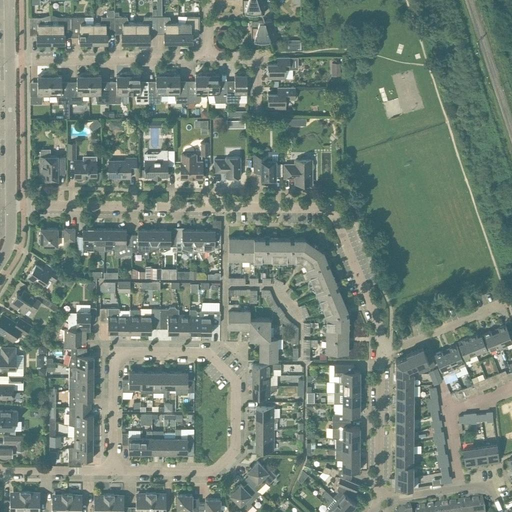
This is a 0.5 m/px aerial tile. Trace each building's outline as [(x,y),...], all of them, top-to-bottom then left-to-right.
[(264,12),(264,0),(242,0),(242,12),(245,12),(245,11),(250,12),(253,13),(257,12),(261,11),(262,12),(264,12)] [(127,16),(119,16),(119,11),(115,11),(115,16),(114,16),(114,23),(123,23),(123,32),(121,32),(121,42),(136,41),(136,22),(129,22),(127,16)] [(178,41),(178,22),(171,22),(170,15),(157,16),(157,23),(165,23),(165,32),(164,32),(164,41),(178,41)] [(193,35),(200,35),(200,15),(190,15),(187,15),(185,22),(178,22),(178,41),(193,41),(193,35)] [(51,42),(51,23),(44,23),(42,16),(29,16),(29,24),(38,23),(38,33),(36,33),(36,42),(51,42)] [(65,36),(72,36),(72,16),(59,16),(58,23),(51,23),(51,42),(65,42),(65,36)] [(93,42),(93,22),(86,22),(85,16),(72,16),(72,36),(79,36),(79,42),(93,42)] [(106,23),(114,23),(114,16),(102,16),(100,22),(93,22),(93,42),(108,42),(108,32),(106,32),(106,23)] [(149,23),(157,23),(157,16),(152,16),(144,16),(143,22),(136,22),(136,41),(150,41),(150,32),(149,32),(149,23)] [(251,26),(251,40),(254,40),(254,39),(255,40),(257,40),(258,40),(259,40),(260,40),(261,41),(263,41),(264,41),(265,40),(266,40),(268,40),(269,40),(270,39),(271,42),(272,42),(271,40),(273,40),(273,20),(260,20),(251,20),(251,26)] [(298,47),(298,39),(287,39),(287,47),(298,47)] [(277,63),(268,63),(268,78),(278,78),(285,77),(293,77),(293,69),(290,69),(290,56),(287,56),(277,56),(277,63)] [(122,94),(128,94),(128,71),(120,73),(120,74),(116,74),(117,94),(109,94),(109,102),(121,102),(122,94)] [(137,74),(137,73),(128,71),(128,94),(135,94),(136,102),(148,102),(148,94),(140,94),(140,74),(137,74)] [(148,102),(160,102),(162,94),(168,94),(168,71),(163,71),(159,73),(159,74),(156,74),(156,94),(148,94),(148,102)] [(176,74),(176,73),(168,71),(168,94),(174,94),(176,102),(188,102),(188,93),(180,93),(180,74),(176,74)] [(194,102),(200,102),(201,94),(207,94),(207,71),(203,71),(199,72),(199,74),(195,74),(195,93),(188,93),(188,102),(194,102)] [(214,94),(215,102),(227,102),(227,93),(219,93),(219,74),(216,74),(216,72),(211,71),(207,71),(207,94),(214,94)] [(247,93),(247,72),(243,71),(238,71),(238,74),(235,74),(235,93),(227,93),(227,102),(239,101),(240,93),(247,93)] [(30,103),(42,103),(44,95),(50,95),(50,72),(45,72),(41,74),(41,75),(38,75),(38,81),(30,81),(30,103)] [(58,75),(58,73),(50,72),(50,95),(56,95),(58,103),(67,103),(67,107),(63,107),(63,117),(69,117),(69,107),(70,107),(70,103),(70,94),(62,94),(62,75),(58,75)] [(83,95),(89,95),(89,72),(81,73),(80,75),(77,75),(77,94),(70,94),(70,103),(70,107),(72,107),(72,103),(82,103),(83,95)] [(97,75),(97,73),(89,72),(89,95),(96,95),(97,103),(109,102),(109,94),(101,94),(101,75),(97,75)] [(278,93),(268,93),(268,108),(285,108),(286,99),(295,99),(295,86),(278,86),(278,93)] [(145,166),(145,176),(154,176),(154,178),(160,178),(160,176),(168,176),(168,165),(175,165),(174,155),(174,149),(167,149),(162,149),(158,152),(158,153),(158,159),(145,159),(145,166)] [(196,153),(181,153),(181,161),(180,161),(181,178),(203,178),(202,160),(197,160),(196,153)] [(276,179),(276,169),(275,159),(268,159),(268,153),(254,153),(254,171),(261,171),(261,179),(276,179)] [(64,170),(64,160),(64,156),(57,156),(57,155),(40,156),(41,179),(57,179),(57,170),(64,170)] [(240,176),(240,166),(240,156),(226,156),(226,159),(214,159),(215,172),(223,171),(223,170),(226,170),(226,176),(240,176)] [(108,160),(109,166),(109,176),(122,176),(122,177),(131,177),(131,170),(137,170),(136,157),(126,157),(126,160),(108,160)] [(97,175),(96,165),(96,159),(74,159),(75,177),(83,177),(83,175),(97,175)] [(312,183),(312,173),(312,169),(313,168),(313,167),(314,167),(314,166),(314,165),(314,164),(313,163),(312,161),(312,159),(295,159),(295,163),(284,163),(285,177),(295,177),(295,183),(312,183)] [(65,240),(74,240),(74,228),(65,228),(65,229),(58,229),(58,227),(41,227),(40,244),(57,244),(58,236),(65,236),(65,240)] [(93,248),(94,228),(82,228),(82,234),(77,234),(77,243),(77,251),(83,251),(83,245),(89,248),(93,248)] [(104,256),(104,248),(104,228),(94,228),(93,248),(94,248),(94,245),(99,248),(99,256),(104,256)] [(115,246),(115,228),(104,228),(104,248),(109,248),(115,246)] [(132,246),(132,234),(126,234),(126,228),(115,228),(115,246),(115,248),(115,256),(120,256),(126,253),(132,253),(132,251),(132,246)] [(149,249),(149,228),(138,228),(138,234),(132,234),(132,246),(132,251),(138,251),(144,253),(144,256),(148,256),(148,249),(149,249)] [(159,249),(160,229),(149,228),(149,249),(153,249),(159,246),(159,249)] [(176,238),(171,238),(171,229),(160,229),(159,249),(164,249),(170,246),(170,245),(176,246),(176,238)] [(193,249),(193,229),(182,229),(182,238),(176,238),(176,246),(176,250),(183,250),(188,253),(188,257),(193,257),(193,253),(193,249)] [(204,257),(204,229),(193,229),(193,249),(193,253),(199,250),(202,257),(204,257)] [(221,247),(221,229),(204,229),(204,257),(204,249),(208,249),(214,247),(221,247)] [(255,259),(255,237),(229,237),(228,259),(255,259)] [(281,259),(281,237),(255,237),(255,259),(281,259)] [(305,238),(305,237),(281,237),(281,259),(300,259),(302,261),(314,244),(305,238)] [(322,250),(316,246),(314,244),(302,261),(304,262),(313,283),(333,274),(323,250),(322,250)] [(60,271),(55,267),(46,262),(43,267),(36,262),(27,276),(35,282),(37,280),(43,284),(47,278),(53,281),(60,271)] [(151,269),(151,278),(162,277),(162,268),(162,267),(151,267),(151,269)] [(322,306),(343,298),(333,274),(313,283),(322,306)] [(118,280),(118,292),(130,292),(130,280),(118,280)] [(35,296),(33,294),(24,289),(21,294),(17,292),(10,303),(24,312),(28,307),(34,311),(41,301),(35,296)] [(56,310),(58,305),(38,292),(35,296),(41,301),(56,310)] [(348,314),(347,308),(343,298),(322,306),(326,315),(326,327),(348,327),(348,314)] [(96,309),(96,306),(90,306),(90,310),(76,310),(76,327),(76,328),(90,328),(90,319),(96,319),(96,309)] [(179,314),(179,308),(177,308),(175,306),(170,306),(168,308),(160,308),(160,328),(168,328),(168,332),(178,332),(178,334),(179,334),(179,314)] [(119,307),(109,307),(100,307),(100,321),(108,321),(108,332),(118,332),(118,333),(119,333),(119,314),(119,307)] [(160,328),(160,308),(140,308),(140,309),(140,314),(141,314),(140,333),(141,333),(141,332),(151,332),(152,328),(160,328)] [(200,334),(200,310),(197,310),(195,308),(190,309),(190,314),(190,334),(200,334)] [(130,309),(130,313),(130,333),(140,333),(141,314),(140,314),(140,309),(130,309)] [(220,309),(210,309),(201,309),(200,310),(200,334),(201,334),(201,333),(211,333),(212,323),(220,323),(220,309)] [(239,327),(239,309),(228,309),(228,327),(239,327)] [(250,317),(250,309),(239,309),(239,327),(249,327),(250,317)] [(125,314),(119,314),(119,333),(130,333),(130,313),(125,313),(125,314)] [(24,333),(30,325),(19,318),(16,323),(2,314),(0,316),(0,331),(12,339),(19,329),(24,333)] [(190,314),(179,314),(179,334),(190,334),(190,314)] [(270,317),(250,317),(249,327),(249,332),(255,332),(255,338),(260,338),(270,338),(270,337),(270,317)] [(495,331),(502,347),(507,345),(506,342),(511,339),(506,324),(498,327),(499,330),(495,331)] [(76,328),(76,327),(64,327),(64,347),(71,347),(76,347),(76,341),(86,341),(86,328),(90,328),(76,328)] [(348,352),(348,327),(326,327),(326,352),(348,352)] [(502,347),(495,331),(492,333),(491,330),(483,333),(487,343),(489,349),(496,347),(497,349),(502,347)] [(488,350),(485,343),(481,334),(478,336),(477,333),(469,336),(475,352),(482,349),(483,352),(488,350)] [(469,354),(475,352),(469,336),(462,339),(463,342),(459,343),(463,352),(465,359),(470,357),(469,354)] [(277,349),(278,337),(270,337),(270,338),(260,338),(259,348),(277,349)] [(463,360),(461,353),(457,344),(449,347),(450,350),(447,351),(455,371),(460,369),(459,367),(465,364),(463,360)] [(0,369),(4,369),(8,369),(23,369),(24,354),(16,354),(15,353),(15,346),(11,346),(1,346),(1,353),(0,353),(0,369)] [(87,347),(76,347),(71,347),(71,353),(68,365),(69,365),(69,366),(71,366),(75,366),(93,366),(93,355),(87,355),(87,347)] [(429,363),(429,361),(427,359),(426,356),(425,353),(424,350),(422,347),(406,353),(407,355),(395,360),(395,373),(396,373),(408,373),(408,372),(408,369),(417,365),(418,368),(429,363)] [(277,359),(277,349),(259,348),(259,359),(277,359)] [(455,371),(447,351),(443,352),(442,350),(434,353),(443,374),(449,371),(452,373),(455,371)] [(43,360),(45,360),(45,353),(35,354),(36,366),(44,365),(43,360)] [(47,362),(47,370),(55,371),(55,362),(52,362),(47,362)] [(281,363),(262,363),(252,363),(252,374),(270,374),(270,368),(281,368),(281,363)] [(354,364),(344,364),(334,363),(334,375),(341,375),(341,381),(343,381),(360,381),(360,370),(354,370),(354,364)] [(95,366),(93,366),(75,366),(71,366),(69,366),(69,377),(94,377),(95,366)] [(434,384),(436,383),(442,381),(437,368),(429,371),(434,384)] [(511,371),(507,373),(505,370),(499,372),(503,384),(510,381),(509,379),(511,377),(511,371)] [(129,379),(122,379),(122,391),(129,391),(130,391),(131,390),(132,390),(134,389),(135,388),(135,386),(141,387),(141,371),(129,371),(129,379)] [(152,371),(141,371),(141,387),(141,392),(152,392),(152,371)] [(164,371),(152,371),(152,392),(164,392),(164,387),(164,371)] [(176,387),(176,371),(164,371),(164,387),(164,392),(164,396),(170,396),(170,387),(176,387)] [(194,391),(194,379),(188,379),(188,371),(176,371),(176,387),(187,387),(187,391),(194,391)] [(414,385),(414,373),(408,372),(408,373),(396,373),(396,384),(414,385)] [(497,386),(503,384),(499,372),(486,377),(489,386),(496,384),(497,386)] [(270,385),(270,374),(252,374),(252,385),(270,385)] [(94,388),(94,377),(69,377),(69,388),(71,388),(94,388)] [(483,389),(489,386),(486,377),(473,383),(473,384),(477,394),(484,391),(483,389)] [(360,392),(360,381),(343,381),(343,392),(360,392)] [(0,383),(0,397),(13,397),(13,389),(23,389),(23,382),(13,382),(13,384),(0,383)] [(413,396),(414,385),(396,384),(396,396),(413,396)] [(471,397),(477,394),(473,384),(462,388),(465,396),(470,394),(471,397)] [(277,385),(270,385),(252,385),(252,396),(270,396),(270,389),(277,390),(277,385)] [(435,397),(438,396),(436,386),(429,387),(431,397),(435,397)] [(94,388),(71,388),(69,388),(69,406),(90,406),(90,399),(93,399),(93,388),(94,388)] [(465,396),(462,388),(450,393),(454,401),(459,399),(460,401),(466,399),(465,396)] [(360,403),(360,392),(343,392),(342,402),(360,403)] [(413,407),(413,396),(396,396),(395,407),(413,407)] [(360,414),(360,403),(342,402),(342,413),(333,413),(333,420),(350,420),(350,414),(360,414)] [(90,414),(90,406),(69,406),(69,424),(74,425),(94,425),(93,425),(93,414),(90,414)] [(274,406),(266,406),(256,406),(256,417),(274,417),(274,406)] [(413,419),(413,407),(395,407),(395,419),(413,419)] [(17,410),(3,410),(0,409),(0,429),(14,430),(14,420),(17,420),(17,410)] [(431,415),(427,416),(427,421),(430,421),(431,426),(433,426),(440,425),(438,414),(431,415)] [(274,417),(256,417),(256,428),(274,428),(277,428),(277,417),(274,417)] [(413,430),(413,419),(395,419),(395,430),(413,430)] [(350,426),(350,420),(333,420),(332,437),(336,437),(359,437),(359,426),(350,426)] [(94,436),(94,425),(74,425),(74,436),(94,436)] [(187,437),(181,437),(181,428),(175,428),(175,437),(175,452),(187,452),(187,445),(194,445),(194,433),(187,433),(187,437)] [(274,439),(274,428),(256,428),(256,438),(274,439)] [(152,452),(152,436),(152,430),(147,430),(147,436),(140,436),(140,452),(152,452)] [(413,442),(413,430),(395,430),(395,441),(413,442)] [(128,436),(128,432),(122,432),(122,444),(128,444),(128,452),(140,452),(140,436),(128,436)] [(10,456),(10,455),(13,455),(12,452),(17,452),(17,450),(24,450),(24,435),(3,434),(3,441),(0,441),(0,457),(4,460),(10,456)] [(94,447),(94,436),(74,436),(74,446),(70,446),(69,447),(70,447),(94,447)] [(163,452),(164,437),(152,436),(152,452),(163,452)] [(175,452),(175,437),(164,437),(163,452),(175,452)] [(359,448),(359,437),(336,437),(336,448),(359,448)] [(273,450),(274,439),(256,438),(255,450),(273,450)] [(413,453),(413,442),(395,441),(395,453),(413,453)] [(488,462),(499,461),(497,443),(485,444),(488,462)] [(476,464),(488,462),(485,444),(474,446),(476,464)] [(465,466),(476,464),(474,446),(462,448),(465,466)] [(94,447),(70,447),(69,447),(68,453),(69,455),(68,465),(82,465),(82,458),(93,458),(93,447),(94,447)] [(359,459),(359,448),(336,448),(336,458),(342,458),(342,459),(359,459)] [(413,464),(413,453),(395,453),(395,464),(413,464)] [(359,470),(359,459),(342,459),(342,466),(339,465),(337,468),(332,466),(329,473),(334,475),(336,472),(350,478),(353,470),(359,470)] [(268,483),(277,475),(270,468),(268,470),(258,460),(247,471),(250,474),(245,478),(257,490),(260,493),(257,490),(266,481),(268,483)] [(413,476),(413,464),(395,464),(395,476),(413,476)] [(359,484),(350,480),(340,476),(337,484),(339,485),(337,489),(339,490),(334,496),(333,497),(349,511),(356,503),(350,496),(354,492),(355,492),(359,484)] [(413,487),(413,476),(395,476),(395,487),(413,487)] [(250,502),(260,493),(257,490),(245,478),(248,481),(243,486),(240,483),(230,493),(240,504),(238,506),(243,511),(244,511),(253,505),(250,502)] [(24,511),(25,490),(20,490),(10,490),(10,495),(10,500),(4,499),(3,511),(24,511)] [(39,511),(40,491),(30,491),(25,490),(24,511),(39,511)] [(333,497),(334,496),(326,490),(323,494),(328,499),(325,503),(329,507),(334,511),(347,511),(349,511),(333,497)] [(150,511),(151,492),(146,492),(136,492),(136,506),(135,511),(150,511)] [(165,511),(166,492),(156,492),(151,492),(150,511),(165,511)] [(66,511),(67,493),(62,493),(52,493),(51,511),(66,511)] [(82,493),(72,493),(67,493),(66,511),(81,511),(82,508),(82,493)] [(108,511),(109,493),(104,493),(94,493),(93,511),(108,511)] [(124,493),(114,493),(109,493),(108,511),(123,511),(124,508),(124,493)] [(199,498),(192,498),(192,493),(177,493),(177,503),(177,508),(177,511),(198,511),(199,502),(199,498)] [(220,511),(220,508),(220,498),(205,498),(205,502),(199,502),(198,511),(220,511)] [(472,511),(484,511),(482,498),(471,500),(472,511)] [(460,511),(472,511),(471,500),(459,502),(460,511)] [(449,511),(460,511),(459,502),(448,503),(449,511)] [(437,511),(449,511),(448,503),(437,505),(437,511)]
